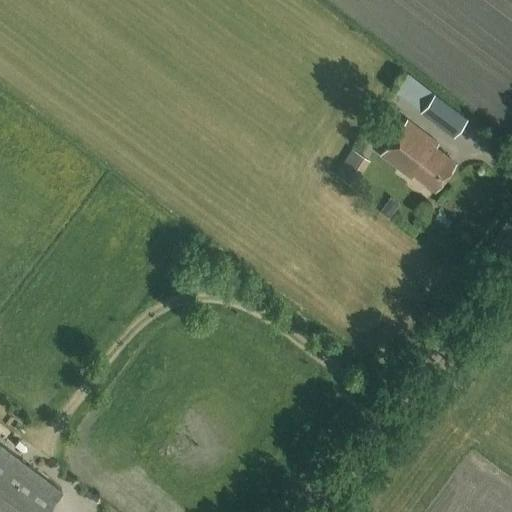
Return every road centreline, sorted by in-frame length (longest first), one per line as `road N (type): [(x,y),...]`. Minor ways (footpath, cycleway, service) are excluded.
road 1 (track): [(388,410),(250,308),(198,298),(138,324),(38,451)]
road 2 (tertiary): [(312,511),(511,247)]
